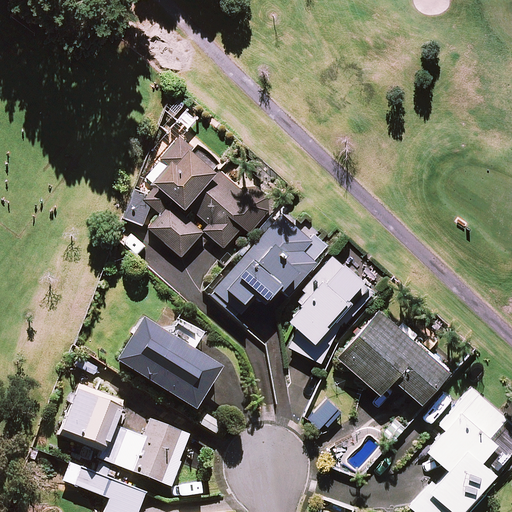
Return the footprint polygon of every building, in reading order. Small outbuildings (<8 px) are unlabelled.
[(184,130),(200,117),(190,106),(175,119),(184,130)] [(176,139),(166,130),(151,147),(162,157),(147,174),(155,182),(146,192),(133,187),(122,217),(142,223),(150,204),(158,211),(146,224),(181,255),(204,230),(224,247),(243,225),(250,231),(274,204),(246,179),(239,186),(180,134),(176,139)] [(312,236),(307,241),(278,215),(210,291),(218,298),(222,294),(239,309),(251,296),(260,304),(275,288),(284,296),(313,263),(311,262),(324,247),(312,236)] [(327,253),(306,286),(297,299),(302,303),(288,318),(300,326),(287,345),(320,360),(341,321),(347,322),(374,290),(359,280),(361,276),(346,266),(327,253)] [(404,321),(399,326),(378,308),(336,355),(378,392),(393,376),(420,399),(447,369),(411,337),(416,332),(404,321)] [(216,367),(190,350),(167,336),(166,337),(139,320),(114,361),(191,409),(216,367)] [(118,408),(74,391),(59,430),(102,447),(97,459),(168,486),(188,435),(148,420),(141,437),(111,426),(118,408)] [(462,511),(511,451),(511,421),(477,392),(463,409),(455,403),(439,423),(444,427),(427,449),(448,466),(434,483),(430,480),(409,505),(417,511),(462,511)] [(136,511),(143,493),(68,464),(61,481),(109,499),(103,511),(136,511)]
